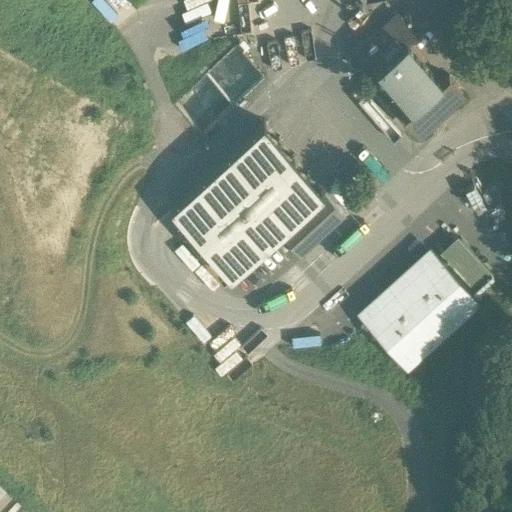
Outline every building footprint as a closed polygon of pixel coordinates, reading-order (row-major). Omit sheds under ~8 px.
[(448,73),(440,79),(407,40),(414,34),(397,14),(353,52),(370,72),(377,66),(410,105),(403,111),(418,129),(462,91),(448,73)] [(236,42),(208,66),(204,62),(194,72),(197,76),(173,97),(201,129),(202,129),(208,136),(228,118),(222,111),(264,74),(236,42)] [(187,46),(171,54),(175,60),(190,53),(187,46)] [(321,182),(262,113),(169,193),(228,262),(279,220),(321,182)] [(321,182),(279,220),(298,242),(310,232),(306,228),(338,201),(321,182)] [(494,184),(481,190),(486,200),(499,194),(494,184)] [(490,271),(460,235),(441,251),(471,286),(490,271)] [(429,239),(355,303),(363,312),(437,249),(429,239)] [(437,249),(363,312),(405,362),(479,299),(437,249)] [(226,316),(203,330),(219,358),(243,345),(226,316)] [(245,343),(224,360),(231,368),(251,351),(245,343)]
